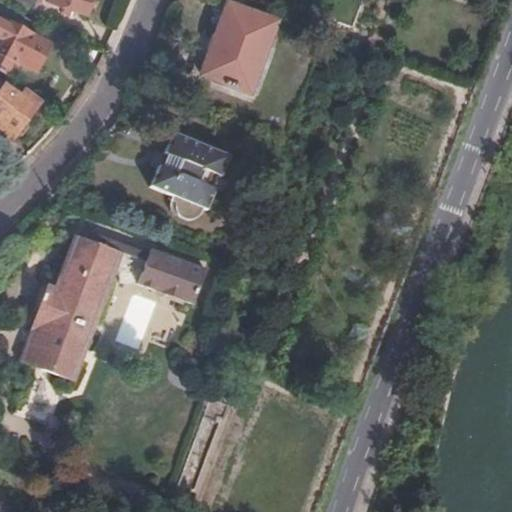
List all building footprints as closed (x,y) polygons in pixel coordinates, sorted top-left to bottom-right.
[(2,0),(30,16),(38,0),(2,0)] [(47,0),(47,2),(86,16),(91,0),(47,0)] [(227,5),(201,75),(248,93),(274,23),(227,5)] [(0,73),(8,79),(17,62),(37,73),(50,46),(5,22),(3,25),(0,22),(0,73)] [(0,127),(12,136),(35,103),(21,92),(16,98),(0,87),(0,127)] [(173,133),(149,188),(204,212),(227,157),(173,133)] [(84,242),(73,238),(54,287),(44,283),(24,336),(25,336),(16,362),(31,367),(32,362),(69,376),(80,348),(84,349),(91,331),(86,330),(110,267),(115,254),(120,255),(120,257),(143,264),(139,278),(135,286),(190,307),(203,273),(148,252),(147,256),(87,233),(84,242)] [(120,255),(115,254),(110,267),(118,270),(116,276),(139,278),(143,264),(120,257),(120,255)]
